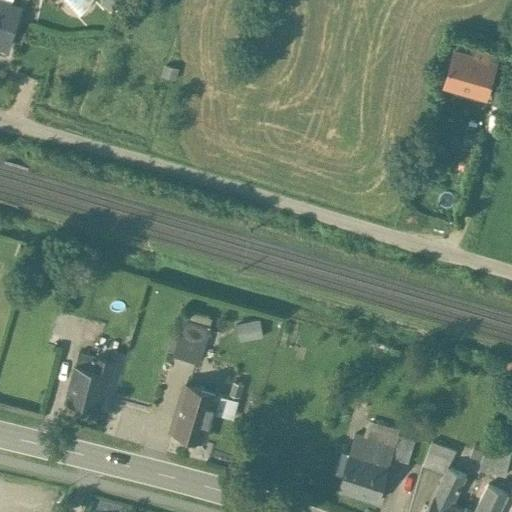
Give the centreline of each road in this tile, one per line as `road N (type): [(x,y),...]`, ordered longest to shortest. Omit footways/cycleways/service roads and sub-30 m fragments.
road 1 (unclassified): [(511,266),(0,113)]
road 2 (secondary): [(286,511),(0,434)]
